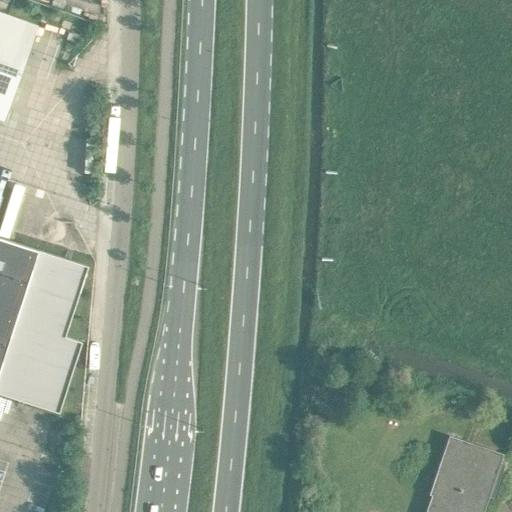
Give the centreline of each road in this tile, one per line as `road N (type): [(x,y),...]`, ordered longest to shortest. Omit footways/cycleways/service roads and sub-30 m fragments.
road 1 (unclassified): [(93,511),(132,62),(130,0)]
road 2 (primary): [(201,0),(160,511)]
road 3 (primary): [(224,511),(258,0)]
road 4 (unknown): [(113,308),(43,206),(29,154),(58,86),(130,15)]
